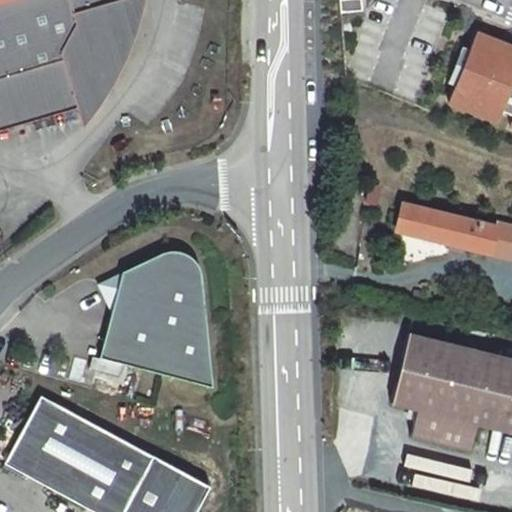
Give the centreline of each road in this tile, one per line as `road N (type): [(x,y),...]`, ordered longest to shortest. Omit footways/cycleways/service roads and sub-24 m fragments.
road 1 (secondary): [(300,511),(278,190)]
road 2 (unclassified): [(278,190),(146,191),(0,284)]
road 3 (secondary): [(278,190),(274,0)]
road 4 (unknown): [(159,0),(150,55),(95,136)]
